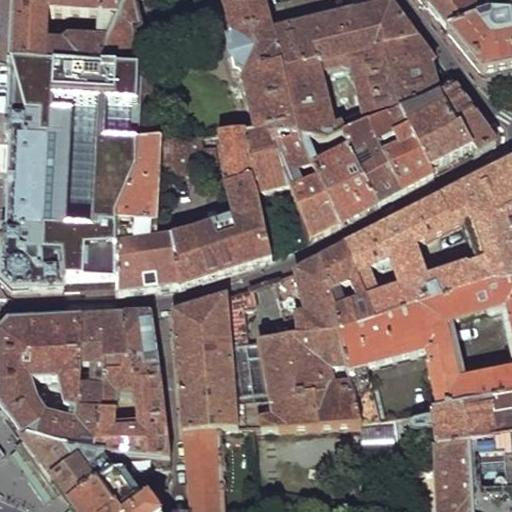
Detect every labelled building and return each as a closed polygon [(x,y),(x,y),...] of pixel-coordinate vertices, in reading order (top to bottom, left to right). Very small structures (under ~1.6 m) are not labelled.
[(12,0),(12,18),(10,66),(64,68),(76,69),(103,70),(103,65),(107,45),(66,42),(64,46),(48,46),(49,17),(116,21),(123,0),(12,0)] [(123,0),(116,21),(107,45),(103,65),(141,68),(145,66),(136,33),(146,31),(137,1),(138,0),(221,0),(231,37),(225,41),(235,78),(242,79),(255,133),(245,135),(258,197),(291,192),(286,179),(273,141),(300,141),(331,146),(336,143),(333,131),(319,78),(316,66),(419,41),(395,9),(387,0),(353,0),(348,3),(352,13),(274,31),(265,0),(123,0)] [(418,0),(427,10),(444,0),(418,0)] [(437,23),(447,35),(492,19),(511,19),(511,5),(509,0),(444,0),(427,10),(437,23)] [(464,56),(482,77),(511,70),(511,19),(492,19),(447,35),(464,56)] [(397,117),(436,101),(432,69),(436,65),(427,53),(419,41),(316,66),(319,78),(352,70),(365,119),(333,131),(336,143),(342,140),(365,130),(397,117)] [(14,295),(118,291),(117,222),(140,169),(140,146),(141,68),(103,65),(103,70),(76,69),(76,85),(82,86),(82,117),(62,116),(64,68),(10,66),(7,141),(11,142),(9,187),(7,232),(1,233),(0,256),(4,257),(0,282),(14,295)] [(456,92),(438,100),(443,121),(450,134),(453,131),(470,154),(474,161),(497,148),(480,124),(456,92)] [(436,101),(397,117),(432,176),(454,163),(470,154),(453,131),(450,134),(443,121),(438,100),(436,101)] [(384,164),(404,198),(421,189),(436,181),(432,176),(397,117),(365,130),(375,148),(378,152),(398,141),(401,148),(380,158),(384,164)] [(350,155),(352,158),(375,148),(365,130),(342,140),(350,155)] [(258,197),(245,135),(245,134),(218,137),(230,185),(227,187),(235,223),(189,236),(169,242),(156,244),(159,162),(166,162),(167,173),(178,177),(178,180),(219,172),(213,148),(199,149),(198,139),(140,146),(140,169),(117,222),(118,291),(117,300),(182,291),(200,285),(271,262),(258,197)] [(273,141),(286,179),(312,168),(300,141),(273,141)] [(313,170),(318,182),(340,231),(361,220),(379,210),(361,177),(352,158),(350,155),(313,170)] [(361,177),(379,210),(388,205),(404,198),(384,164),(361,177)] [(511,284),(511,171),(511,168),(390,229),(345,251),(371,328),(500,286),(511,284)] [(292,194),(309,246),(324,239),(340,231),(318,182),(292,194)] [(330,259),(320,264),(330,298),(350,290),(356,308),(334,316),(340,339),(371,328),(345,251),(330,259)] [(261,423),(263,432),(263,435),(278,437),(362,433),(360,428),(340,339),(334,316),(330,298),(320,264),(296,277),(306,318),(297,319),(300,340),(262,345),(277,420),(261,423)] [(425,357),(439,415),(511,402),(511,284),(500,286),(371,328),(340,339),(360,428),(379,425),(367,373),(425,357)] [(250,292),(173,317),(178,366),(184,435),(253,432),(263,432),(261,423),(277,420),(262,345),(250,347),(247,314),(259,312),(257,289),(250,292)] [(151,318),(125,320),(130,364),(132,364),(135,386),(160,385),(158,369),(151,318)] [(104,393),(105,417),(117,418),(137,415),(135,386),(132,364),(130,364),(125,320),(113,320),(102,321),(104,368),(104,393)] [(91,322),(82,322),(81,369),(104,368),(102,321),(91,322)] [(96,459),(99,417),(80,415),(81,392),(81,369),(82,322),(31,324),(9,325),(4,331),(0,334),(0,411),(1,413),(9,425),(20,440),(58,452),(96,459)] [(166,424),(160,385),(135,386),(137,415),(139,431),(116,435),(117,418),(105,417),(99,417),(96,459),(172,464),(166,424)] [(104,393),(81,392),(80,415),(99,417),(105,417),(104,393)] [(511,402),(439,415),(433,416),(438,452),(511,442),(511,402)] [(253,432),(184,435),(187,476),(190,511),(222,511),(220,495),(223,495),(221,476),(225,476),(224,456),(254,456),(253,432)] [(58,452),(20,440),(71,511),(118,479),(173,473),(172,464),(96,459),(58,452)] [(511,511),(511,442),(438,452),(439,511),(511,511)] [(118,479),(71,511),(72,511),(155,511),(149,504),(145,507),(131,488),(126,492),(118,479)]
